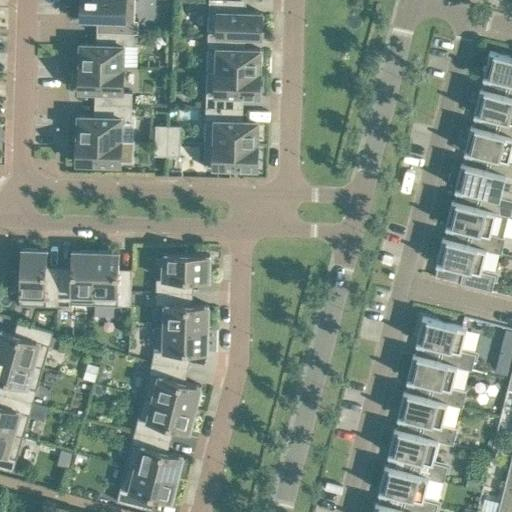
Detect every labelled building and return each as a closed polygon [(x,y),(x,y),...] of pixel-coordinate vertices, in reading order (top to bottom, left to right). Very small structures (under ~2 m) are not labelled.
[(135,19),(135,0),(82,0),(82,18),(104,19),(104,31),(134,32),(138,32),(139,19),(135,19)] [(209,0),(208,34),(239,35),(261,36),(262,12),(240,11),(239,0),(209,0)] [(134,45),(134,32),(104,31),(104,43),(81,43),(80,66),(124,68),(124,44),(134,45)] [(208,34),(207,70),(260,72),(261,48),(239,47),(239,35),(208,34)] [(511,55),(490,50),(484,74),(511,81),(508,94),(507,95),(511,96),(511,55)] [(123,91),(124,68),(80,66),(80,90),(102,91),(102,103),(132,104),(132,91),(123,91)] [(259,96),(260,72),(207,70),(206,106),(237,107),(237,95),(259,96)] [(511,96),(507,95),(508,94),(480,88),(474,112),(501,119),(498,132),(511,135),(511,96)] [(132,117),(132,104),(102,103),(101,115),(79,115),(78,139),(122,140),(122,116),(132,117)] [(258,144),(259,120),(236,119),(237,107),(206,106),(205,142),(258,144)] [(168,155),(169,124),(156,124),(155,154),(168,155)] [(181,125),(169,124),(168,155),(180,155),(181,125)] [(511,135),(498,132),(471,125),(465,149),(492,156),(489,169),(489,170),(506,174),(506,175),(511,176),(511,135)] [(121,163),(122,140),(78,139),(77,162),(121,163)] [(257,168),(258,144),(205,142),(204,166),(257,168)] [(511,198),(500,196),(506,175),(506,174),(489,170),(489,169),(462,162),(456,186),(483,193),(479,206),(479,207),(509,214),(509,215),(511,216),(511,215),(511,198)] [(503,236),(509,215),(509,214),(479,207),(479,206),(452,199),(446,223),(473,230),(470,243),(470,244),(487,248),(487,249),(501,253),(505,237),(503,236)] [(482,270),(487,249),(487,248),(470,244),(470,243),(443,236),(437,261),(464,267),(460,282),(492,290),(496,274),(482,270)] [(58,305),(59,273),(47,273),(48,249),(22,248),(20,304),(58,305)] [(95,303),(96,250),(72,250),(72,274),(59,273),(58,305),(71,305),(71,302),(95,303)] [(131,304),(132,274),(119,274),(120,251),(96,250),(95,303),(131,304)] [(210,280),(210,254),(164,253),(163,278),(157,278),(156,290),(185,291),(186,279),(210,280)] [(208,328),(209,305),(185,304),(185,291),(156,290),(156,303),(166,303),(165,326),(165,327),(208,328)] [(444,346),(441,360),(440,360),(458,365),(458,366),(472,369),(476,353),(462,349),(468,327),(423,316),(417,340),(444,346)] [(0,353),(43,366),(53,331),(24,322),(20,335),(0,328),(0,353)] [(207,352),(208,328),(165,327),(165,326),(155,326),(154,354),(153,358),(182,365),(185,351),(207,352)] [(33,401),(43,366),(0,353),(0,378),(7,380),(4,392),(33,401)] [(452,387),(458,366),(458,365),(440,360),(441,360),(413,353),(407,377),(435,384),(431,397),(431,398),(448,402),(448,403),(463,406),(467,390),(452,387)] [(179,379),(182,365),(153,358),(144,395),(195,408),(201,385),(179,379)] [(443,424),(448,403),(448,402),(431,398),(431,397),(404,390),(398,414),(425,421),(422,434),(422,435),(439,439),(439,440),(453,443),(457,427),(443,424)] [(0,428),(23,435),(33,401),(4,392),(1,404),(0,403),(0,428)] [(189,431),(195,408),(144,395),(135,430),(166,438),(169,426),(189,431)] [(433,461),(439,440),(439,439),(422,435),(422,434),(395,427),(389,451),(416,458),(412,471),(412,472),(430,476),(429,477),(444,481),(448,465),(433,461)] [(0,466),(13,470),(23,435),(0,428),(0,466)] [(163,450),(166,438),(135,430),(126,465),(177,478),(183,455),(163,450)] [(511,511),(511,454),(511,455),(497,511),(476,511),(477,511),(476,511),(511,511)] [(172,500),(177,478),(126,465),(117,500),(147,508),(150,495),(172,500)] [(424,498),(429,477),(430,476),(412,472),(412,471),(385,465),(379,489),(406,495),(403,509),(413,511),(435,511),(439,502),(424,498)] [(469,474),(467,483),(479,487),(482,477),(469,474)] [(413,511),(403,509),(376,502),(373,511),(413,511)]
